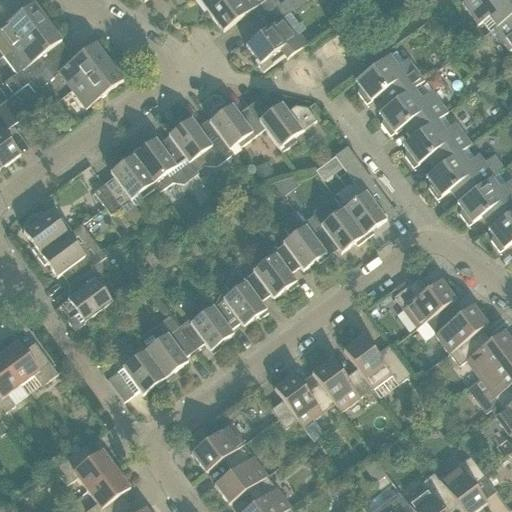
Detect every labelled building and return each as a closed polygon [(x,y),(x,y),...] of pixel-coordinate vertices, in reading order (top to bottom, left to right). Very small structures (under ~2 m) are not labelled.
[(197,0),(209,15),(229,0),(197,0)] [(280,6),(275,0),(229,0),(209,15),(223,34),(254,11),(261,21),(280,6)] [(482,24),(489,34),(511,17),(511,0),(467,0),(461,5),(478,27),(482,24)] [(0,30),(0,55),(2,58),(10,53),(11,52),(48,25),(34,6),(0,30)] [(280,6),(261,21),(268,31),(246,48),(256,62),(255,64),(263,75),(284,59),(287,62),(307,46),(300,37),(297,39),(283,20),(288,17),(280,6)] [(511,50),(511,17),(489,34),(489,35),(493,32),(509,53),(511,50)] [(10,53),(2,58),(15,76),(4,84),(4,85),(12,95),(13,96),(27,86),(29,84),(29,83),(46,70),(39,60),(45,55),(61,44),(48,25),(11,52),(10,53)] [(57,74),(71,93),(109,65),(95,46),(57,74)] [(378,115),(379,116),(423,83),(407,61),(403,64),(395,54),(355,84),(359,89),(357,95),(366,107),(379,97),(387,109),(378,115)] [(109,65),(71,93),(85,112),(123,84),(109,65)] [(29,84),(27,86),(34,95),(53,80),(52,78),(46,70),(29,83),(29,84)] [(402,147),(402,148),(446,115),(430,93),(426,96),(419,87),(423,84),(423,83),(379,116),(383,121),(380,126),(389,138),(402,129),(411,140),(402,147)] [(9,100),(0,106),(0,109),(13,127),(23,120),(9,100)] [(257,102),(248,109),(264,132),(281,155),(296,144),(293,140),(316,123),(307,111),(295,109),(287,114),(282,107),(268,117),(257,102)] [(223,115),(209,125),(229,152),(237,146),(240,150),(264,132),(248,109),(238,116),(230,105),(221,112),(223,115)] [(0,169),(1,171),(20,157),(3,135),(13,127),(0,109),(0,169)] [(425,179),(426,179),(470,147),(454,125),(450,128),(443,118),(447,115),(446,115),(402,148),(406,153),(404,158),(413,170),(426,161),(434,172),(425,179)] [(183,128),(168,139),(188,166),(195,175),(203,169),(215,170),(232,157),(229,152),(209,125),(207,123),(197,130),(189,119),(181,125),(183,128)] [(139,151),(131,156),(156,190),(159,195),(173,184),(183,186),(196,176),(195,176),(195,175),(188,166),(168,139),(159,147),(156,142),(141,153),(139,151)] [(457,205),(457,206),(497,176),(497,175),(493,178),(477,157),(473,160),(466,150),(470,147),(426,179),(430,185),(428,190),(436,202),(449,192),(458,204),(457,205)] [(360,194),(340,208),(365,242),(373,236),(371,233),(395,215),(347,149),(334,159),(360,194)] [(113,180),(103,187),(120,210),(125,216),(133,228),(141,222),(142,217),(135,209),(140,205),(141,200),(156,190),(131,156),(123,162),(125,165),(110,176),(113,180)] [(488,231),(488,232),(511,214),(511,187),(509,183),(505,186),(497,176),(457,206),(461,211),(459,216),(468,228),(480,219),(489,230),(488,231)] [(120,210),(103,187),(93,195),(110,217),(120,210)] [(313,218),(302,225),(327,259),(337,252),(340,256),(355,245),(357,248),(365,242),(340,208),(332,198),(313,212),(313,218)] [(293,213),(284,231),(288,236),(302,225),(293,213)] [(511,214),(488,232),(492,237),(490,242),(499,254),(511,245),(511,214)] [(31,251),(37,259),(70,235),(60,221),(57,223),(50,215),(47,217),(46,215),(39,220),(40,222),(23,234),(34,249),(31,251)] [(196,221),(187,227),(191,232),(199,226),(196,221)] [(291,240),(273,253),(289,276),(299,269),(302,273),(317,263),(319,265),(327,259),(302,225),(288,236),(291,240)] [(70,235),(38,259),(43,267),(46,265),(57,280),(61,277),(68,287),(91,270),(97,266),(105,259),(94,245),(81,227),(70,235)] [(260,268),(243,281),(259,304),(269,297),(272,302),(287,291),(289,293),(297,287),(289,276),(273,253),(258,264),(260,268)] [(230,296),(212,309),(230,332),(239,325),(242,330),(257,319),(259,322),(267,315),(259,304),(243,281),(233,269),(224,287),(230,296)] [(68,287),(76,297),(59,309),(68,321),(66,322),(74,333),(112,305),(105,297),(109,294),(91,270),(68,287)] [(416,332),(426,325),(446,310),(455,303),(440,283),(422,297),(413,285),(393,300),(402,312),(416,332)] [(189,321),(177,330),(194,353),(203,346),(211,357),(220,350),(218,347),(232,337),(230,332),(212,309),(201,294),(199,296),(196,295),(189,321)] [(434,337),(449,357),(477,336),(487,328),(473,308),(454,322),(446,310),(426,325),(434,337)] [(169,320),(137,344),(166,384),(175,378),(172,375),(187,364),(184,360),(194,353),(177,330),(169,320)] [(466,364),(479,382),(511,358),(511,345),(504,334),(485,348),(477,336),(449,357),(458,369),(466,364)] [(343,353),(356,371),(371,392),(390,378),(398,387),(410,378),(388,348),(376,357),(363,339),(343,353)] [(166,384),(137,344),(136,344),(141,351),(128,362),(130,365),(106,383),(123,405),(138,394),(141,398),(156,387),(158,390),(166,384)] [(17,345),(0,358),(0,361),(20,388),(33,378),(41,389),(57,377),(34,346),(24,354),(17,345)] [(487,392),(473,402),(485,417),(490,413),(494,419),(503,413),(511,405),(511,358),(479,382),(487,392)] [(0,419),(15,409),(28,399),(19,388),(20,388),(0,361),(0,419)] [(311,377),(319,387),(334,407),(340,415),(360,401),(359,400),(371,392),(356,371),(345,380),(331,362),(311,377)] [(294,377),(274,392),(282,403),(297,423),(302,430),(313,445),(323,438),(313,423),(334,407),(319,387),(307,395),(300,386),(294,377)] [(297,423),(282,403),(270,412),(285,432),(297,423)] [(494,419),(511,441),(511,405),(503,413),(494,419)] [(205,476),(224,462),(244,447),(229,427),(191,456),(205,476)] [(229,507),(247,494),(267,479),(244,447),(224,462),(232,474),(214,487),(229,507)] [(77,480),(87,494),(115,472),(101,454),(93,460),(85,449),(54,472),(66,488),(77,480)] [(470,459),(438,482),(453,502),(460,511),(478,511),(486,506),(473,488),(485,479),(470,459)] [(88,511),(122,511),(128,508),(121,498),(129,491),(115,472),(87,494),(96,507),(88,511)] [(425,492),(407,506),(411,511),(442,511),(441,511),(453,502),(438,482),(433,476),(421,485),(425,492)] [(288,511),(291,510),(267,479),(247,494),(256,505),(246,511),(288,511)] [(399,495),(375,511),(411,511),(407,506),(399,495)]
